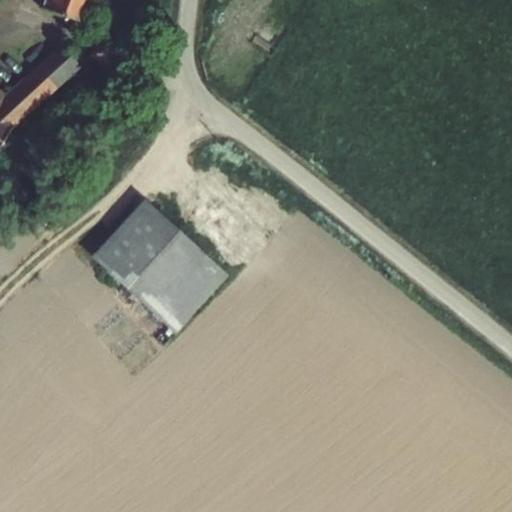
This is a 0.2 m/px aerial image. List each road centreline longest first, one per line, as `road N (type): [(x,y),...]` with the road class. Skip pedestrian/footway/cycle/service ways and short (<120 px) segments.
road 1 (residential): [(511,348),(206,106),(185,66),(189,0)]
road 2 (track): [(0,297),(155,166),(206,106)]
